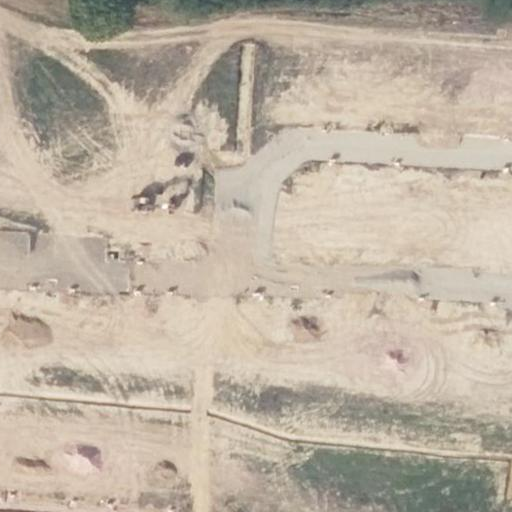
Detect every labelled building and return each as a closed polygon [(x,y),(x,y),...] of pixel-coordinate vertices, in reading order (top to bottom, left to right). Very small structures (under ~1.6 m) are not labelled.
[(299,67),(297,125),(320,127),(322,108),(352,110),(355,74),(335,73),(335,69),(299,67)] [(511,183),(469,182),(466,241),(511,244),(511,183)] [(466,326),(407,322),(404,382),(464,387),(466,326)] [(297,381),(370,386),(374,328),(330,324),(329,334),(298,331),(297,381)] [(282,511),(283,494),(219,490),(217,511),(282,511)]
